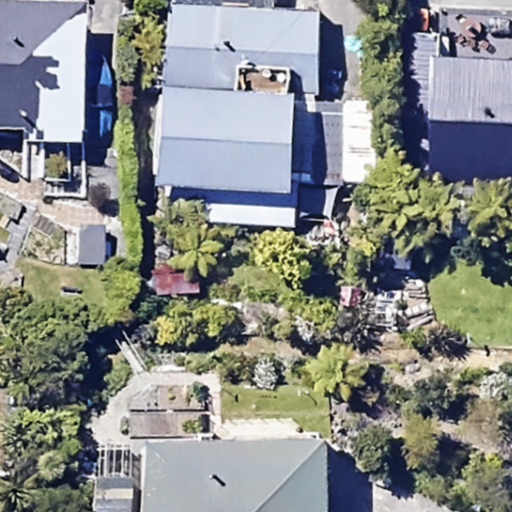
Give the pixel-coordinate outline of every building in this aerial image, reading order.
[(106,0),(0,0),(0,132),(100,137),(106,0)] [(511,45),(430,40),(421,179),(511,184),(511,45)] [(316,81),(151,78),(149,187),(314,190),(316,81)] [(511,407),(484,444),(511,465),(511,407)] [(136,444),(137,511),(317,511),(317,442),(136,444)]
